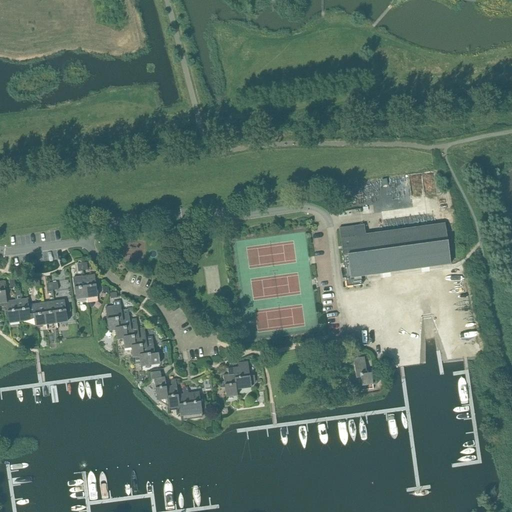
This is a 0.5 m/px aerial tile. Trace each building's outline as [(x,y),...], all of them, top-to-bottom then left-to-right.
[(354,227),(338,229),(342,257),(347,287),(361,285),(361,278),(368,277),(450,266),(450,261),(444,224),(384,232),(365,235),(363,225),(354,227)] [(83,277),(86,300),(97,298),(94,275),(83,277)] [(75,301),(86,300),(83,277),(72,278),(75,301)] [(20,297),(16,297),(17,301),(20,323),(30,322),(29,316),(28,305),(27,299),(21,300),(20,297)] [(64,300),(53,302),(54,310),(56,325),(57,325),(67,323),(66,313),(70,312),(69,306),(65,307),(64,300)] [(16,301),(5,302),(6,305),(8,325),(20,323),(17,301),(16,301)] [(110,319),(106,320),(108,332),(115,331),(116,341),(123,340),(125,340),(124,332),(131,332),(129,320),(128,313),(128,311),(128,310),(121,311),(120,301),(112,302),(113,307),(108,307),(110,319)] [(53,302),(43,303),(46,326),(56,325),(54,310),(53,302)] [(42,303),(28,305),(29,316),(33,316),(35,328),(46,326),(43,303),(42,303)] [(125,340),(123,340),(124,350),(131,349),(133,349),(132,341),(139,341),(137,329),(136,319),(129,320),(131,332),(124,332),(125,340)] [(133,349),(131,349),(132,359),(139,358),(141,358),(140,350),(147,349),(145,338),(145,337),(144,328),(137,329),(139,341),(132,341),(133,349)] [(141,358),(139,358),(140,368),(159,365),(158,356),(158,354),(154,354),(153,346),(152,337),(145,338),(147,349),(140,350),(141,358)] [(353,359),(356,388),(372,385),(373,390),(377,389),(375,373),(366,374),(364,358),(353,359)] [(233,368),(235,383),(239,383),(240,390),(251,389),(250,383),(255,382),(254,376),(245,378),(244,367),(233,368)] [(237,397),(235,383),(233,368),(227,369),(228,375),(223,376),(223,382),(219,383),(220,389),(224,389),(225,398),(237,397)] [(152,373),(147,374),(148,380),(153,380),(156,402),(167,400),(165,388),(164,378),(158,378),(157,372),(152,373)] [(166,387),(165,388),(167,400),(168,410),(179,408),(177,395),(175,380),(170,381),(171,387),(166,387)] [(177,395),(179,408),(180,418),(181,421),(192,420),(201,418),(201,415),(202,415),(201,412),(206,411),(204,398),(200,399),(199,392),(188,394),(187,387),(182,388),(183,395),(177,395)]
